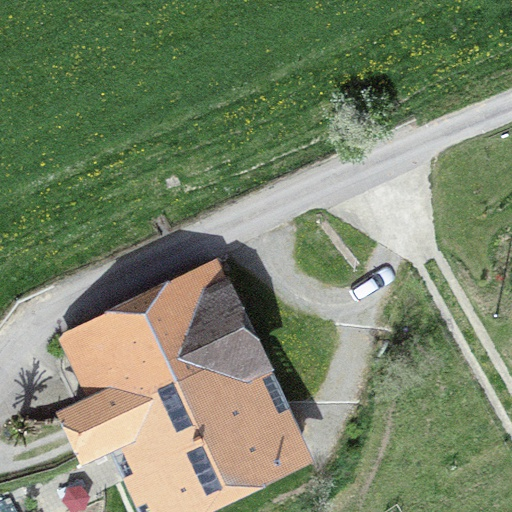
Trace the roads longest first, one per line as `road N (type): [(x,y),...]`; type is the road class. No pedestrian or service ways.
road 1 (unclassified): [(0,366),(34,325),(65,304),(511,105)]
road 2 (track): [(511,403),(375,162)]
